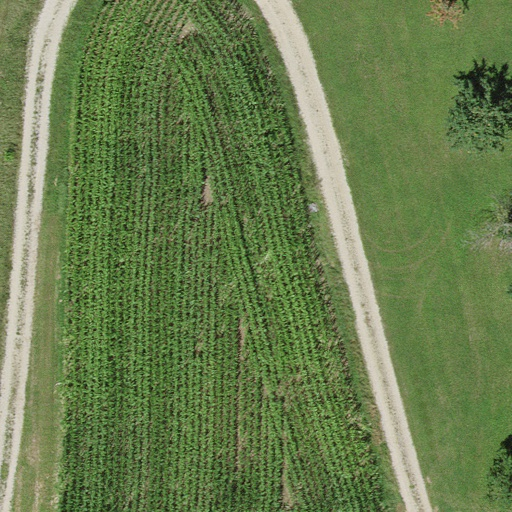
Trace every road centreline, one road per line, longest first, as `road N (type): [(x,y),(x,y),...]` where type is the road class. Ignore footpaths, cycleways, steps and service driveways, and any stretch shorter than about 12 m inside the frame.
road 1 (track): [(264,0),(333,214),(414,511)]
road 2 (track): [(0,399),(35,42),(53,0)]
